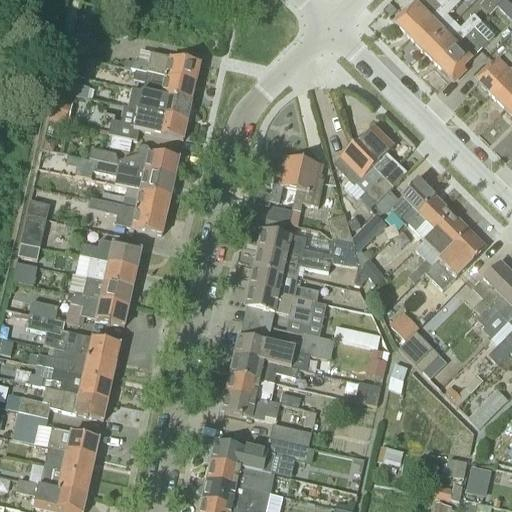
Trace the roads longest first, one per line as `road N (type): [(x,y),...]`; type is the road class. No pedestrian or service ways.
road 1 (residential): [(153,511),(234,139),(253,101),(330,22)]
road 2 (residential): [(511,206),(330,22)]
